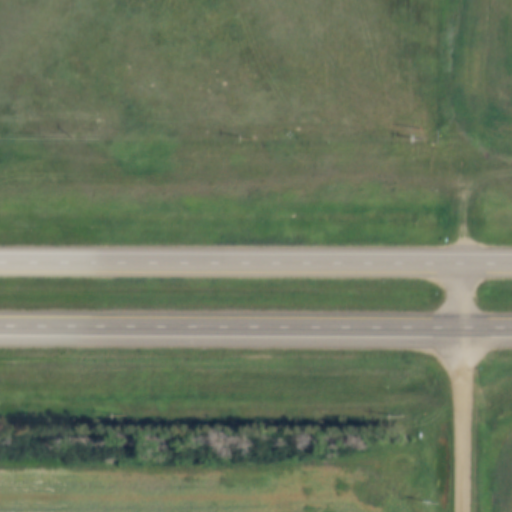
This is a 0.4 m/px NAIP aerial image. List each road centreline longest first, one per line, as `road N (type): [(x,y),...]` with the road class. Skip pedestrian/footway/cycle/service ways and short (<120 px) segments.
road 1 (trunk): [(0,324),(511,326)]
road 2 (trunk): [(511,263),(0,263)]
road 3 (residential): [(460,326),(467,511)]
